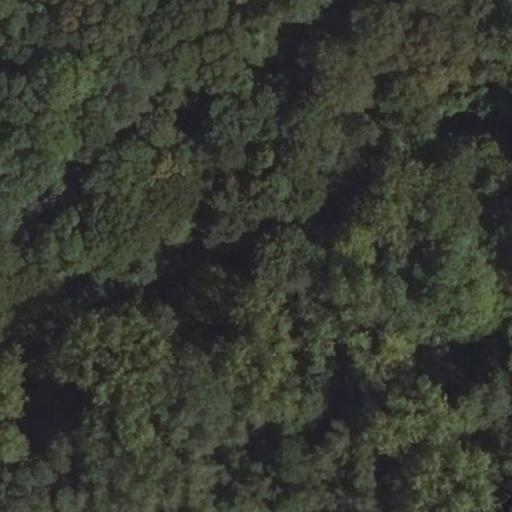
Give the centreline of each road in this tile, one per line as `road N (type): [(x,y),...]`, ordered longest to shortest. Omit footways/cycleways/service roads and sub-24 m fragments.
road 1 (track): [(0,418),(511,195)]
road 2 (track): [(511,335),(313,427),(164,511)]
